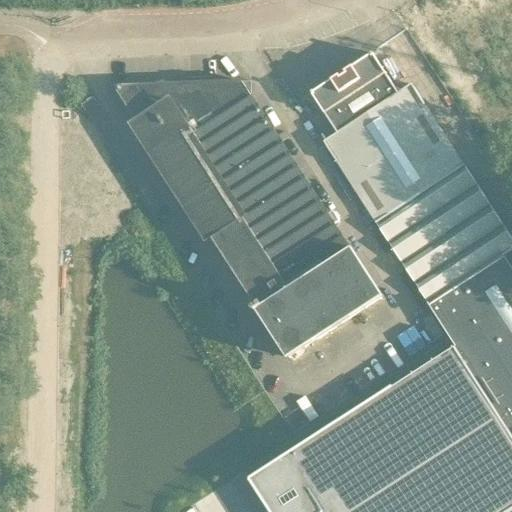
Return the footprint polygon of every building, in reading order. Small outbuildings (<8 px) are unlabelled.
[(511,0),(453,0),(433,13),(489,102),(511,88),(511,0)] [(372,53),(336,77),(311,93),(338,134),(324,142),(429,305),(504,256),(511,250),(511,238),(412,85),(399,94),(372,53)] [(242,81),(121,86),(120,86),(119,87),(118,88),(117,89),(117,90),(117,91),(118,93),(256,307),(253,309),(254,312),(258,310),(290,358),(382,299),(242,81)] [(511,268),(504,256),(429,305),(455,345),(511,434),(511,268)] [(511,434),(455,345),(250,477),(272,511),(507,511),(511,509),(511,434)]
